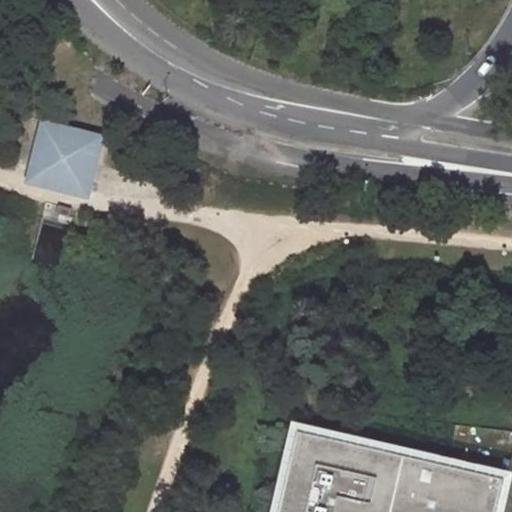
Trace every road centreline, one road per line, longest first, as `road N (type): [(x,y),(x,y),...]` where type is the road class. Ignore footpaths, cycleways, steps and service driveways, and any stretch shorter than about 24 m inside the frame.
road 1 (tertiary): [(421,119),(276,91),(197,59),(120,0)]
road 2 (primary): [(68,0),(122,53),(179,84),(327,136)]
road 3 (tertiary): [(327,136),(511,164)]
road 4 (motorway): [(421,119),(477,78),(511,34)]
